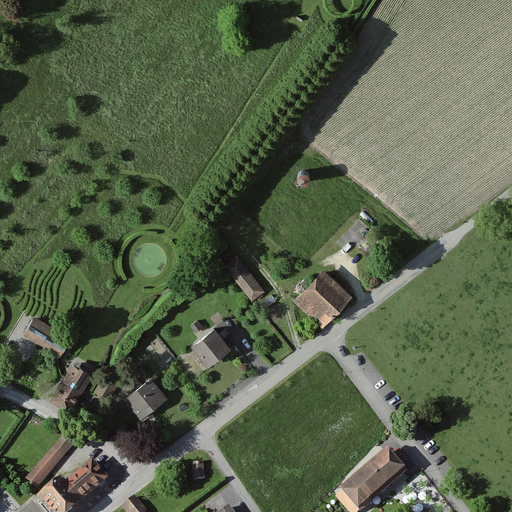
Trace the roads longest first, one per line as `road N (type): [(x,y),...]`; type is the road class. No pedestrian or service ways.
road 1 (tertiary): [(328,334),(511,191)]
road 2 (residential): [(328,334),(463,511)]
road 3 (residential): [(142,477),(123,457),(0,389)]
road 4 (tertiary): [(200,434),(328,334)]
